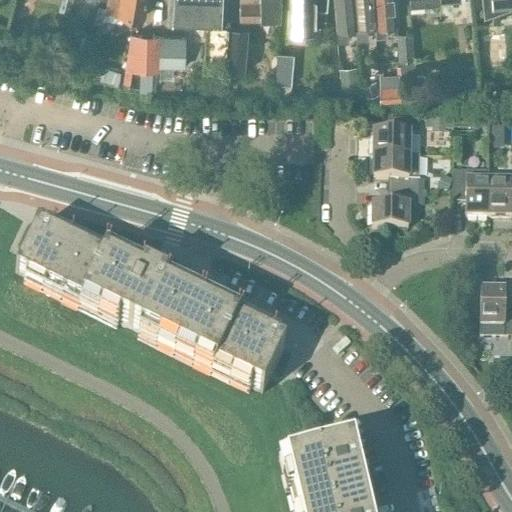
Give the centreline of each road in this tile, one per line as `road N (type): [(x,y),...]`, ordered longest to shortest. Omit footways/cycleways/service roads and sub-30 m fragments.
road 1 (tertiary): [(0,172),(254,247),(357,309)]
road 2 (tertiary): [(357,309),(451,401),(511,502)]
road 3 (residential): [(394,273),(337,228),(339,125)]
road 4 (residential): [(394,273),(446,255),(511,254)]
